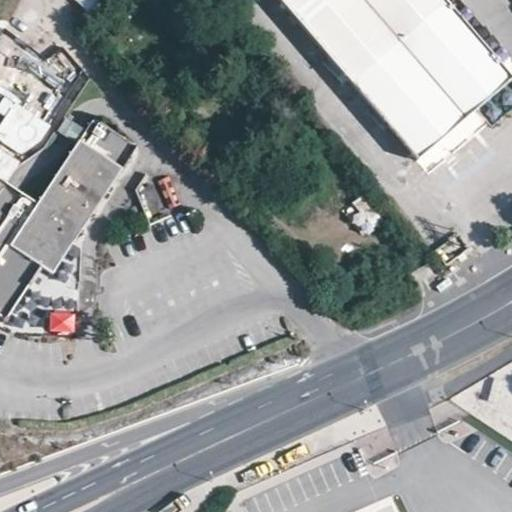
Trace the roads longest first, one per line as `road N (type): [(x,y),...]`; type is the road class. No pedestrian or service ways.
road 1 (tertiary): [(352,382),(199,416),(0,485)]
road 2 (tertiary): [(158,469),(352,382)]
road 3 (tertiary): [(352,382),(511,299)]
road 4 (tertiary): [(158,469),(111,472),(33,511)]
